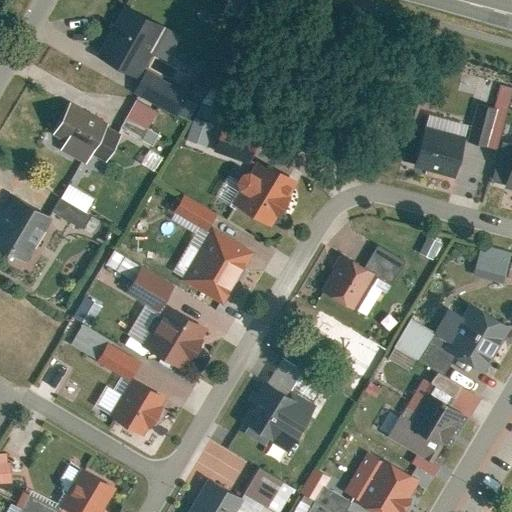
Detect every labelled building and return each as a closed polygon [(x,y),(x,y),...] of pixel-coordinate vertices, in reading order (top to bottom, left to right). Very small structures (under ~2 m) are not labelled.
[(162,30),(123,11),(100,57),(139,77),(162,30)] [(187,95),(156,80),(148,95),(179,110),(187,95)] [(144,126),(154,108),(132,97),(116,126),(148,142),(154,131),(144,126)] [(42,144),(89,167),(112,121),(65,98),(42,144)] [(495,147),(504,108),(479,102),(470,141),(495,147)] [(219,137),(215,151),(246,159),(253,129),(215,120),(211,135),(219,137)] [(412,164),(453,176),(465,133),(423,122),(412,164)] [(233,202),(272,221),(294,177),(255,157),(233,202)] [(0,205),(0,244),(29,259),(55,207),(10,185),(0,205)] [(179,190),(166,213),(200,233),(213,211),(179,190)] [(184,282),(226,302),(256,242),(214,221),(184,282)] [(471,276),(502,279),(506,247),(475,244),(471,276)] [(321,289),(355,306),(373,268),(340,251),(321,289)] [(447,345),(486,365),(508,320),(469,301),(447,345)] [(143,347),(185,368),(207,323),(165,302),(143,347)] [(95,358),(126,373),(135,355),(105,340),(95,358)] [(107,412),(148,432),(167,393),(126,373),(107,412)] [(246,426),(289,447),(312,399),(270,379),(246,426)] [(414,429),(443,444),(463,403),(434,389),(414,429)] [(0,481),(8,481),(7,450),(0,450),(0,481)] [(356,496),(388,511),(396,511),(416,472),(377,453),(356,496)] [(60,504),(75,511),(100,511),(116,481),(81,463),(60,504)] [(333,511),(340,511),(348,497),(322,484),(328,474),(310,465),(296,493),(298,494),(289,511),(301,511),(302,511),(304,511),(327,511),(329,510),(333,511)] [(190,511),(233,511),(243,492),(208,475),(190,511)] [(54,511),(59,504),(18,483),(3,511),(54,511)]
